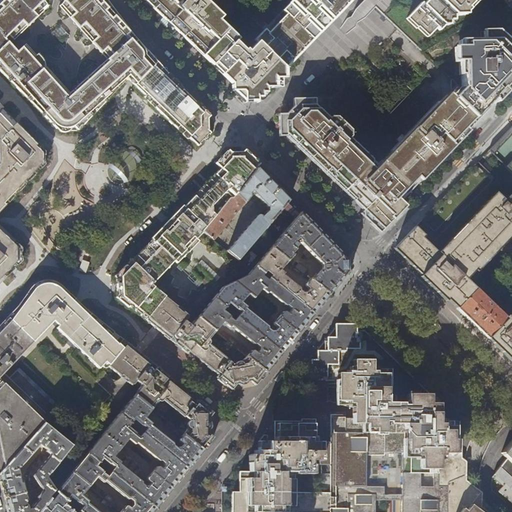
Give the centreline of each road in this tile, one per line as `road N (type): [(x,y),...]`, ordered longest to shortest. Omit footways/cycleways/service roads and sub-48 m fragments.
road 1 (residential): [(171,511),(372,255)]
road 2 (residential): [(372,255),(511,108)]
road 3 (residential): [(372,255),(511,386)]
